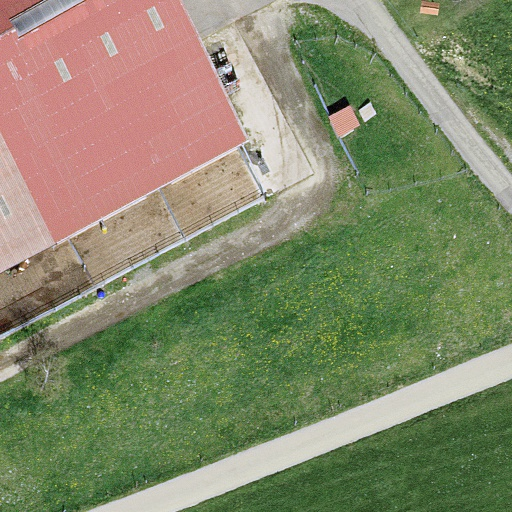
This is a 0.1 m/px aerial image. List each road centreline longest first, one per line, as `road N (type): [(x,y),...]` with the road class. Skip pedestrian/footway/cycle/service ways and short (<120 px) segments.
road 1 (track): [(132,511),(511,366)]
road 2 (track): [(359,0),(511,190)]
